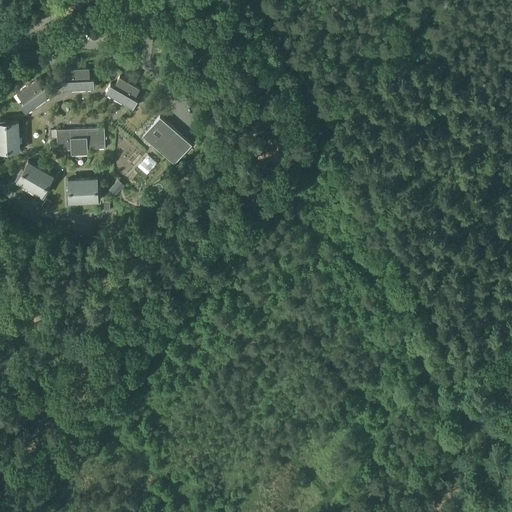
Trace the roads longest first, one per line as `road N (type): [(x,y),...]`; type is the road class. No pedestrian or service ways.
road 1 (track): [(329,137),(257,0)]
road 2 (unknown): [(139,58),(70,44),(27,56),(0,76)]
